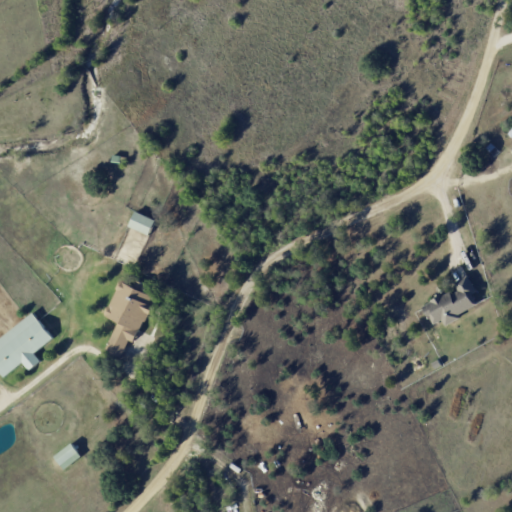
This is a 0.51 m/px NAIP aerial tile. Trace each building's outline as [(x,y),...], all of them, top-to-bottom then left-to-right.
[(129,225),(150,234),(157,219),(136,210),(129,225)] [(423,303),(434,325),(444,320),(445,323),(479,307),(472,294),(477,292),(472,280),(423,303)] [(106,352),(122,358),(129,339),(137,343),(152,304),(150,303),(154,294),(121,281),(107,316),(119,321),(106,352)] [(54,338),(35,312),(0,337),(0,370),(4,377),(23,363),(29,371),(42,362),(35,352),(54,338)] [(83,455),(72,442),(55,456),(65,469),(83,455)]
